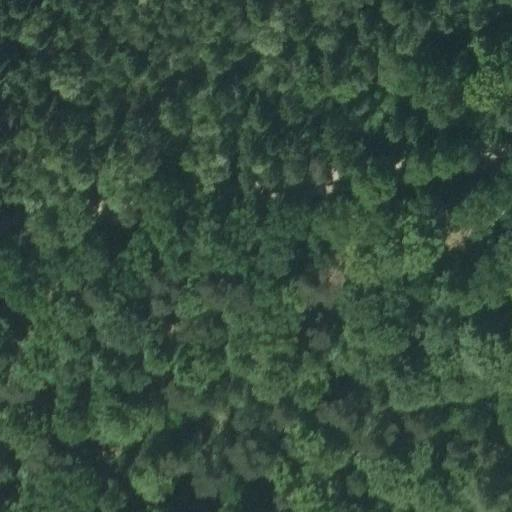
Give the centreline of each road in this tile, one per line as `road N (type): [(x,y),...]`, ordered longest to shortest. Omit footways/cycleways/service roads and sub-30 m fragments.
road 1 (track): [(511,151),(0,222)]
road 2 (track): [(0,384),(511,334)]
